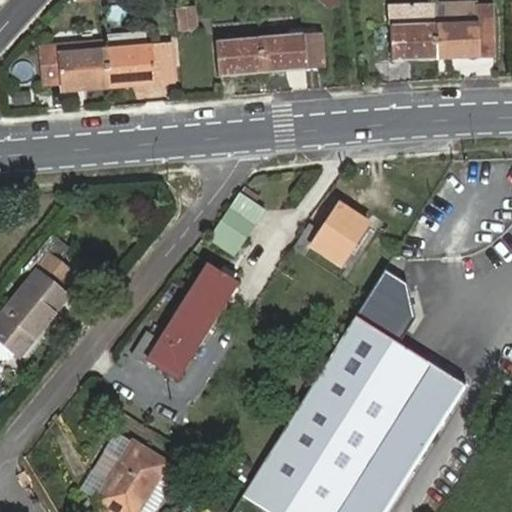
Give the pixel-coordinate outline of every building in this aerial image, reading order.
[(479,57),(495,57),(493,6),(477,6),(477,4),(433,5),(435,61),(479,60),(479,57)] [(435,61),(433,5),(389,6),(391,62),(435,61)] [(195,8),(179,10),(181,30),(197,28),(195,8)] [(323,33),(303,35),(306,71),(326,70),(323,33)] [(306,71),(303,35),(260,38),(262,75),(306,71)] [(262,75),(260,38),(216,42),(219,78),(262,75)] [(108,88),(105,51),(60,55),(60,46),(42,48),(45,85),(63,84),(63,92),(108,88)] [(174,83),(171,46),(105,51),(108,88),(174,83)] [(263,211),(241,196),(212,239),(234,254),(263,211)] [(368,223),(340,204),(312,246),(339,265),(368,223)] [(61,265),(72,250),(52,234),(27,268),(35,275),(50,256),(61,265)] [(58,288),(71,273),(68,270),(61,265),(50,256),(35,275),(0,318),(0,340),(4,344),(16,354),(19,356),(68,296),(58,288)] [(213,309),(218,312),(236,284),(208,267),(160,342),(147,334),(133,356),(147,364),(149,360),(177,378),(197,345),(192,342),(213,309)] [(265,511),(385,511),(464,388),(399,347),(415,321),(407,286),(384,272),(354,319),(242,497),(265,511)] [(4,344),(0,340),(0,360),(1,361),(10,361),(16,354),(4,344)] [(137,511),(167,464),(116,433),(90,477),(106,487),(97,501),(101,503),(96,511),(97,511),(137,511)]
